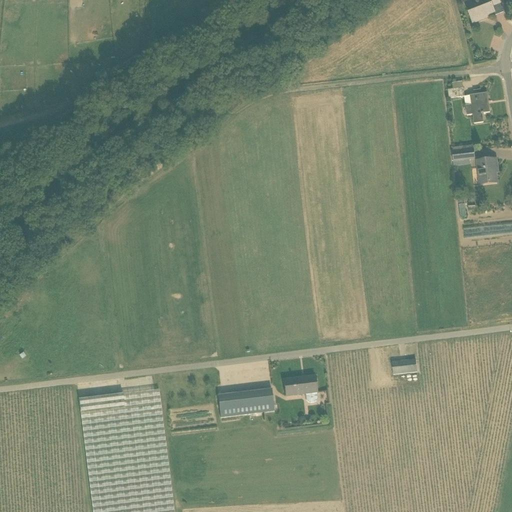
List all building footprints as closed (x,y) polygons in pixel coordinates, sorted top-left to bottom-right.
[(466,5),(465,5),(473,24),(482,21),(482,19),(495,14),(492,7),(500,4),(498,0),(477,0),(473,2),(473,4),(467,7),(466,5)] [(137,57),(131,62),(117,72),(121,78),(135,68),(136,69),(142,64),(137,57)] [(98,84),(109,78),(105,72),(95,78),(98,84)] [(465,97),(464,89),(453,90),(448,91),(449,100),(464,97),(465,97)] [(473,116),(474,124),(481,123),(480,115),(490,113),(487,94),(465,97),(464,97),(465,107),(467,117),(473,116)] [(63,116),(67,124),(85,114),(80,106),(63,116)] [(474,150),(464,151),(452,153),(453,163),(475,160),(474,150)] [(497,168),(496,160),(477,162),(480,186),(497,184),(495,168),(497,168)] [(392,364),(393,376),(417,373),(416,361),(392,364)] [(317,400),(316,393),(317,393),(315,378),(284,381),(286,397),(305,395),(306,401),(307,403),(309,404),(314,403),(316,402),(317,400)] [(220,419),(238,416),(238,411),(273,407),(271,390),(218,397),(220,419)] [(173,511),(159,391),(123,396),(123,395),(79,400),(93,511),(173,511)]
